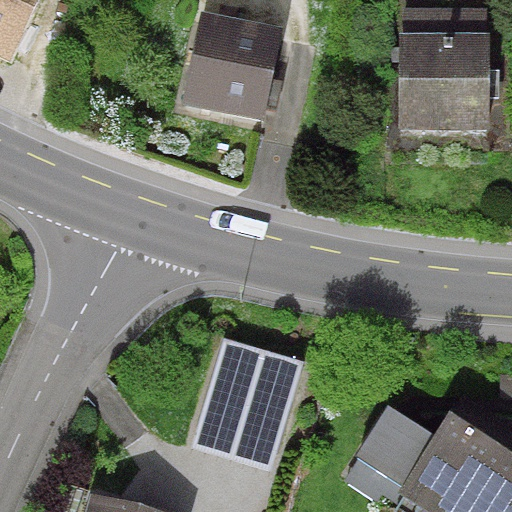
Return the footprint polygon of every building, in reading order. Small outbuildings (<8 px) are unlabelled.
[(39,0),(0,0),(0,55),(11,61),(39,0)] [(485,8),(403,8),(403,32),(399,32),(398,129),(490,130),(490,32),(485,32),(485,8)] [(282,27),(202,11),(183,103),(263,119),(282,27)] [(303,361),(224,338),(191,448),(270,471),(303,361)] [(511,511),(511,416),(449,410),(435,434),(388,405),(356,455),(402,487),(398,493),(428,511),(511,511)] [(161,511),(91,492),(85,511),(161,511)]
